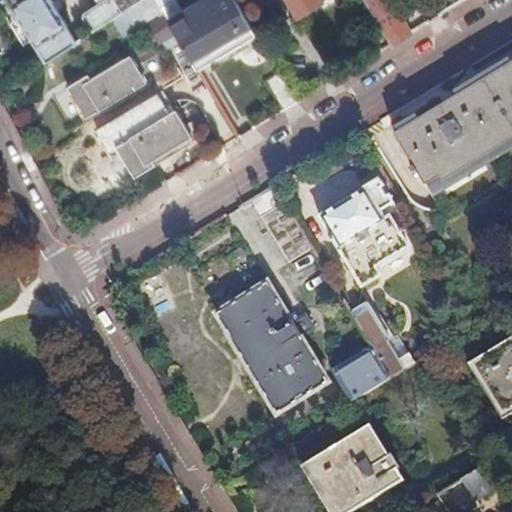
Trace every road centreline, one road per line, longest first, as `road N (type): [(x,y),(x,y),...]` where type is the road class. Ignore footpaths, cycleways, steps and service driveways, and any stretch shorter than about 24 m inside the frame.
road 1 (unclassified): [(511,5),(64,280)]
road 2 (residential): [(64,280),(208,511)]
road 3 (residential): [(0,162),(64,280)]
